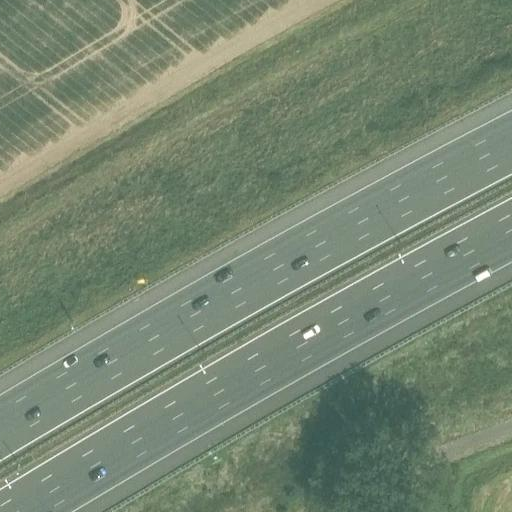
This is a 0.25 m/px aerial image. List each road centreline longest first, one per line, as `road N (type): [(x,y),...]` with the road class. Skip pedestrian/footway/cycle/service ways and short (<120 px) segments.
road 1 (motorway): [(511,142),(0,427)]
road 2 (motorway): [(16,511),(511,230)]
